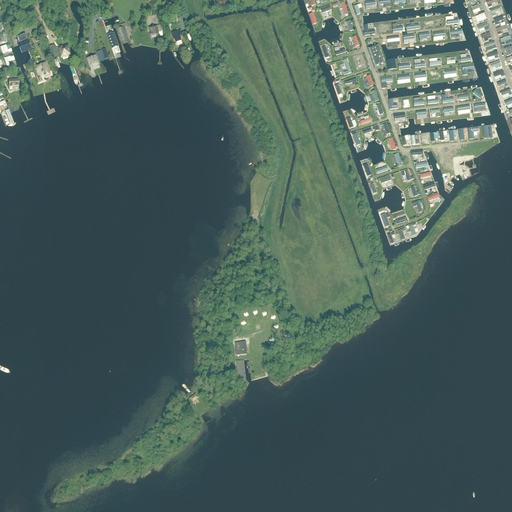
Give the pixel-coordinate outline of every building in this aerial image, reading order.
[(359,14),(357,10),(360,8),(359,4),(352,7),(355,15),(359,14)] [(470,8),(472,15),(482,11),(480,5),(470,8)] [(499,7),(489,11),(491,16),(501,12),(499,7)] [(319,12),(321,21),(331,18),(329,9),(319,12)] [(176,14),(178,19),(178,20),(182,32),(188,30),(183,17),(181,18),(179,13),(176,14)] [(482,14),(473,17),(476,23),(481,21),(480,19),(484,17),(482,14)] [(452,15),(446,17),(449,25),(455,24),(452,15)] [(493,20),(495,25),(503,22),(501,17),(493,20)] [(347,29),(348,32),(351,32),(350,22),(343,23),(344,30),(347,29)] [(126,44),(130,43),(127,35),(125,28),(127,27),(126,23),(115,27),(116,31),(121,46),(126,44)] [(159,36),(157,27),(149,28),(151,38),(159,36)] [(173,37),(176,43),(177,47),(183,45),(181,41),(180,37),(182,36),(180,31),(171,34),(173,37)] [(449,34),(450,39),(459,39),(459,41),(463,41),(462,33),(449,34)] [(31,50),(27,40),(25,34),(17,37),(18,40),(16,41),(17,44),(21,54),(31,50)] [(115,34),(108,37),(112,49),(119,47),(115,34)] [(511,34),(499,40),(500,44),(511,39),(511,34)] [(354,48),(355,49),(358,48),(355,37),(350,38),(352,44),(350,45),(351,49),(354,48)] [(9,53),(7,45),(0,47),(0,52),(0,55),(9,53)] [(54,45),(49,47),(53,59),(58,57),(54,45)] [(71,55),(68,45),(63,47),(61,46),(60,47),(59,48),(58,49),(61,59),(71,55)] [(368,49),(375,68),(384,65),(377,46),(377,47),(372,49),(371,48),(368,49)] [(508,53),(508,55),(511,53),(511,46),(502,49),(503,56),(507,55),(507,53),(508,53)] [(100,62),(105,60),(102,54),(102,51),(96,53),(100,62)] [(464,55),(459,56),(459,59),(465,58),(465,56),(468,55),(467,51),(464,51),(464,55)] [(487,62),(494,60),(493,56),(496,55),(495,53),(486,55),(487,62)] [(96,56),(87,59),(90,68),(99,65),(96,56)] [(346,60),(342,61),(344,69),(340,70),(342,76),(349,74),(346,60)] [(396,69),(394,60),(386,61),(387,71),(396,69)] [(49,74),(45,63),(36,67),(40,78),(49,74)] [(465,80),(475,78),(473,67),(464,69),(465,76),(465,80)] [(362,84),(364,90),(372,87),(369,76),(363,78),(365,83),(362,84)] [(8,80),(9,87),(9,90),(12,90),(12,86),(19,86),(18,80),(8,80)] [(370,92),(371,97),(367,98),(368,103),(377,101),(375,91),(370,92)] [(451,96),(452,98),(441,100),(441,103),(456,101),(455,95),(451,96)] [(382,116),(378,105),(374,106),(373,103),(370,104),(376,122),(379,121),(378,117),(382,116)] [(470,115),(473,114),(472,107),(464,109),(465,115),(470,114),(470,115)] [(442,117),(452,117),(451,109),(442,110),(442,117)] [(13,123),(8,111),(0,113),(6,126),(13,123)] [(361,114),(355,116),(356,121),(362,119),(363,121),(356,123),(357,127),(369,123),(367,116),(362,118),(361,114)] [(385,136),(389,134),(386,125),(379,126),(379,130),(383,129),(385,136)] [(487,127),(470,128),(470,137),(474,137),(474,134),(478,134),(479,137),(485,136),(484,132),(487,132),(487,127)] [(459,131),(461,140),(465,138),(465,135),(468,134),(467,129),(459,131)] [(368,135),(371,134),(370,131),(361,133),(364,140),(369,139),(368,135)] [(385,141),(388,152),(394,150),(391,139),(385,141)] [(407,171),(400,173),(402,183),(410,181),(407,171)] [(418,176),(419,180),(421,180),(421,183),(431,181),(430,173),(418,176)] [(378,181),(381,189),(391,186),(388,178),(378,181)] [(424,195),(426,194),(426,193),(435,190),(434,186),(423,189),(424,195)] [(416,196),(414,187),(406,189),(409,198),(416,196)] [(245,344),(245,343),(237,343),(236,344),(237,350),(237,352),(237,354),(237,356),(246,355),(246,354),(245,345),(245,344)] [(238,381),(246,381),(244,361),(236,361),(238,381)]
